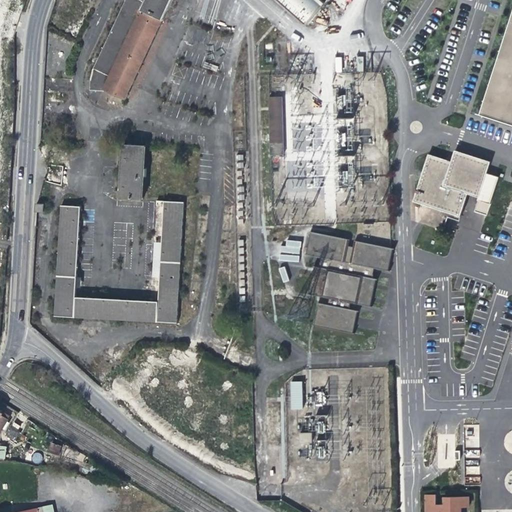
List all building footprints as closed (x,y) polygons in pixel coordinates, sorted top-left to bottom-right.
[(122,0),(90,87),(129,102),(167,0),(122,0)] [(511,12),(479,115),(511,125),(511,12)] [(283,97),(269,98),(271,156),(285,156),(283,97)] [(119,145),(118,200),(142,200),(144,145),(119,145)] [(469,195),(479,198),(479,201),(491,205),(500,177),(488,173),(491,162),(455,150),(452,161),(429,155),(414,203),(461,218),(469,195)] [(339,173),(340,185),(347,185),(347,172),(339,173)] [(54,318),(178,323),(183,202),(158,201),(156,241),(153,241),(152,279),(158,279),(157,301),(75,298),(79,206),(59,205),(54,318)] [(351,337),(356,313),(347,312),(349,306),(368,309),(374,281),(370,281),(372,271),(385,273),(390,250),(352,242),(350,249),(347,248),(348,242),(310,234),(305,257),(319,260),(317,270),(313,270),(307,298),(328,302),(327,308),(319,306),(314,329),(351,337)] [(281,261),(300,262),(300,240),(282,240),(281,261)] [(279,268),(283,282),(289,281),(285,266),(279,268)] [(105,381),(100,387),(109,397),(115,391),(105,381)] [(303,409),(302,381),(290,382),(291,409),(303,409)] [(314,404),(324,403),(324,391),(314,392),(314,404)] [(323,433),(324,419),(317,418),(315,432),(323,433)] [(312,443),(312,432),(299,432),(299,443),(312,443)] [(437,435),(437,467),(454,468),(455,458),(446,458),(446,455),(454,455),(454,435),(437,435)] [(317,441),(316,457),(324,457),(325,442),(317,441)] [(51,442),(47,451),(58,455),(62,446),(51,442)] [(32,453),(33,463),(42,463),(41,452),(32,453)] [(208,469),(213,462),(201,454),(197,461),(208,469)] [(467,508),(467,498),(443,498),(443,505),(434,505),(434,495),(424,495),(424,511),(433,511),(434,511),(438,511),(459,511),(460,508),(467,508)]
